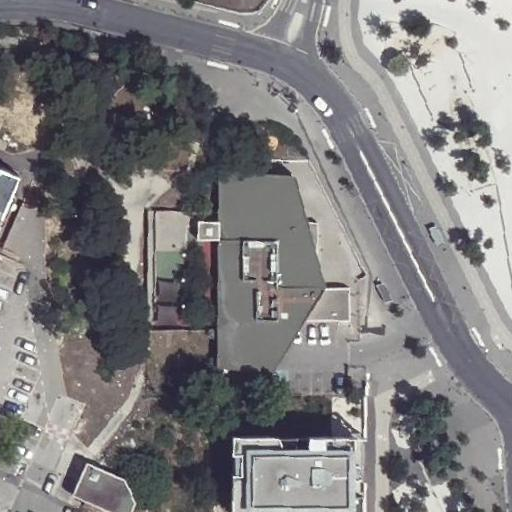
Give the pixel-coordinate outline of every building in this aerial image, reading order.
[(0,216),(18,174),(0,165),(0,216)] [(236,171),(221,171),(221,209),(221,223),(200,222),(201,241),(221,241),(220,366),(272,366),(272,321),(353,321),(352,289),(320,288),(320,223),(305,223),(293,179),(236,179),(236,171)] [(244,504),(245,436),(236,436),(235,511),(303,511),(299,505),(244,504)] [(282,436),(245,436),(244,504),(299,505),(303,511),(356,511),(357,482),(352,482),(357,437),(312,436),(312,453),(300,453),(287,453),(282,436)] [(300,436),(282,436),(287,453),(300,453),(300,436)] [(93,469),(85,465),(70,500),(100,511),(127,511),(131,502),(120,479),(93,469)]
